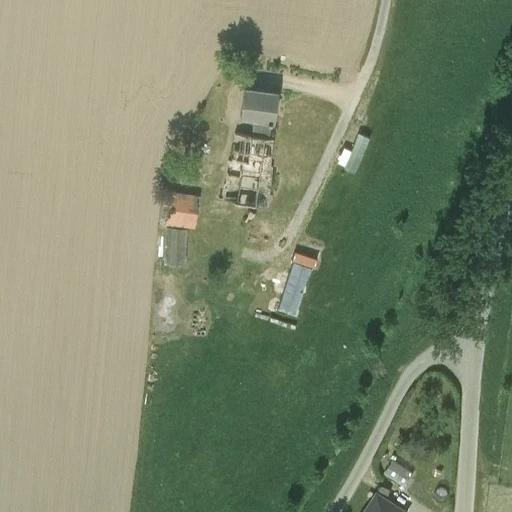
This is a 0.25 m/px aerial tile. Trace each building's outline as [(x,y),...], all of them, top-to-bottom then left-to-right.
[(220,78),(214,113),(234,116),(232,128),(256,132),(264,85),(220,78)] [(264,85),(256,132),(285,137),(293,90),(264,85)] [(195,227),(201,195),(170,189),(164,221),(195,227)] [(163,261),(187,262),(188,226),(164,225),(163,261)] [(408,482),(413,466),(392,459),(387,475),(408,482)] [(407,511),(376,494),(366,511),(407,511)]
